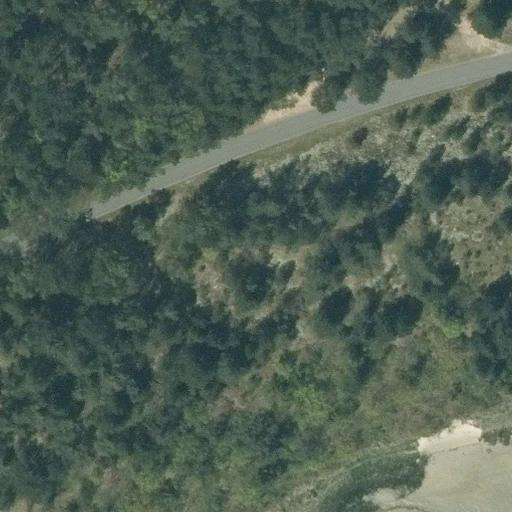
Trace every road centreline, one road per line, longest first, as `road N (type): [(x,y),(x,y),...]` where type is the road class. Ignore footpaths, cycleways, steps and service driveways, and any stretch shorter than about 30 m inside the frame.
road 1 (unclassified): [(0,252),(315,118),(511,60)]
road 2 (track): [(324,511),(511,411)]
road 3 (track): [(293,127),(322,74),(383,30),(398,0)]
